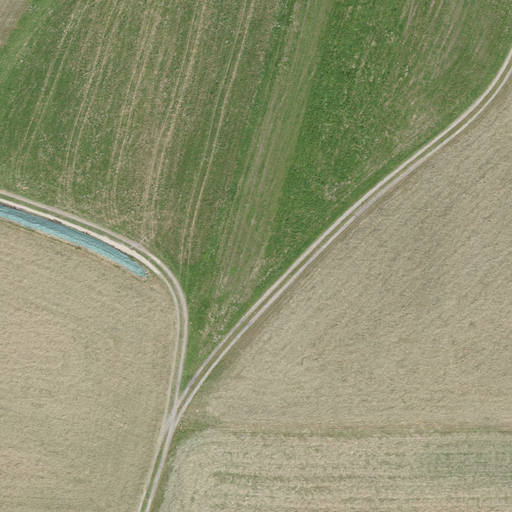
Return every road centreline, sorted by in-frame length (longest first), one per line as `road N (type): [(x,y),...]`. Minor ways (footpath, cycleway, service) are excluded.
road 1 (track): [(144,511),(163,458),(227,341),(368,195),(466,118),(511,60)]
road 2 (track): [(163,458),(184,350),(177,276),(115,236),(0,195)]
